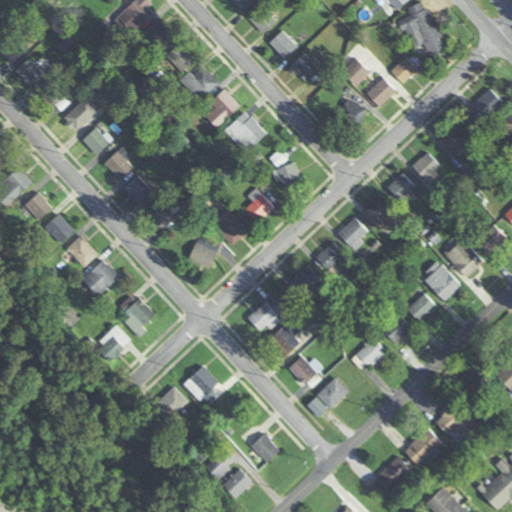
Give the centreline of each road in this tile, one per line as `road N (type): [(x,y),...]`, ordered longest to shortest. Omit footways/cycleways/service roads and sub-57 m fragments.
road 1 (residential): [(137,380),(500,40)]
road 2 (residential): [(338,455),(0,94)]
road 3 (tertiary): [(277,511),(511,287)]
road 4 (residential): [(351,177),(189,0)]
